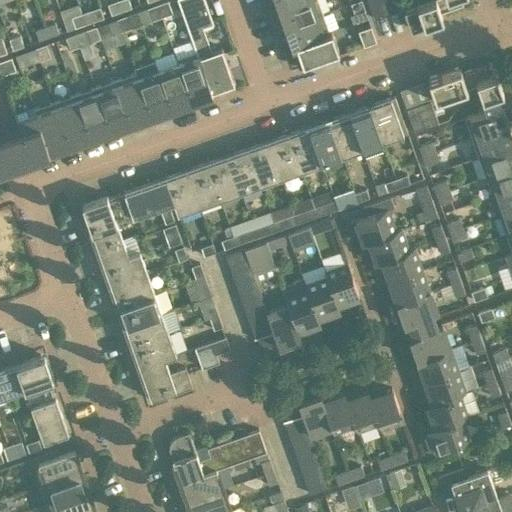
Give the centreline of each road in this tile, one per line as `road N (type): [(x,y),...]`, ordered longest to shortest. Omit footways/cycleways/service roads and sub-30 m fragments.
road 1 (residential): [(66,296),(28,188),(266,104)]
road 2 (residential): [(266,104),(507,21)]
road 3 (residential): [(205,257),(240,354),(228,375),(233,391)]
road 4 (residential): [(115,431),(66,296)]
road 5 (residential): [(233,391),(239,406),(263,415),(293,501)]
road 6 (residential): [(233,391),(115,431)]
